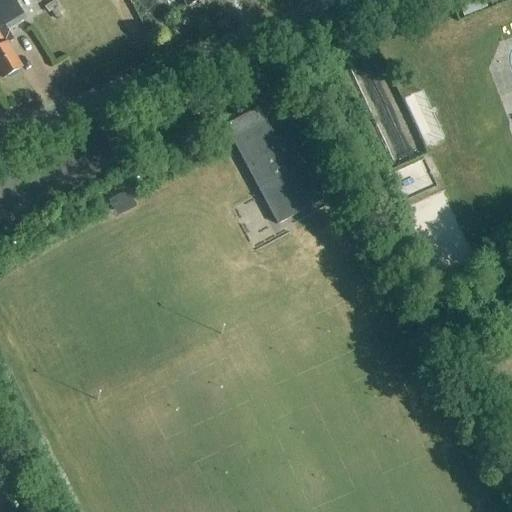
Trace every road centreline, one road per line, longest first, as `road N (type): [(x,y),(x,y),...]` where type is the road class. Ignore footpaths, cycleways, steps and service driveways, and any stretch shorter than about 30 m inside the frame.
road 1 (unclassified): [(0,132),(343,0)]
road 2 (track): [(254,71),(0,200)]
